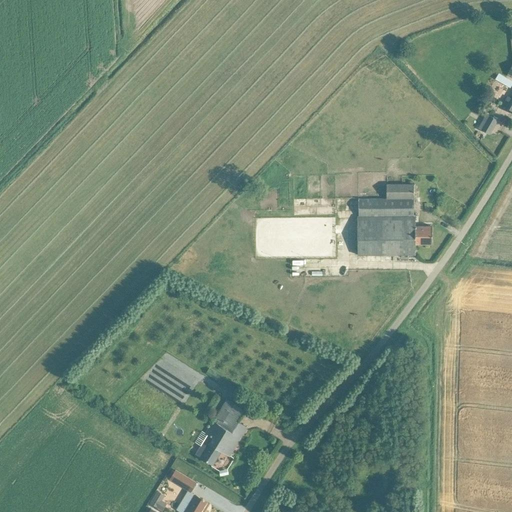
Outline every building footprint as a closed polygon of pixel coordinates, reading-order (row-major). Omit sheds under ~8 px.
[(510,87),(511,83),(511,81),(505,78),(502,83),(510,87)] [(511,99),(507,97),(502,106),(511,112),(511,99)] [(490,134),(498,120),(490,116),(482,130),(490,134)] [(415,244),(415,226),(415,217),(414,217),(413,198),(414,198),(414,184),(404,184),(386,185),(387,199),(358,199),(358,217),(357,217),(357,255),(415,254),(415,244)] [(415,226),(415,244),(432,244),(432,226),(415,226)] [(245,411),(237,405),(227,399),(206,433),(208,435),(205,440),(196,453),(201,457),(213,464),(221,450),(229,456),(247,428),(238,422),(245,411)] [(196,483),(176,470),(170,479),(188,490),(190,492),(196,483)] [(188,490),(176,509),(180,511),(201,511),(203,509),(205,510),(210,503),(204,500),(204,499),(203,498),(202,499),(195,494),(195,495),(190,492),(188,490)]
